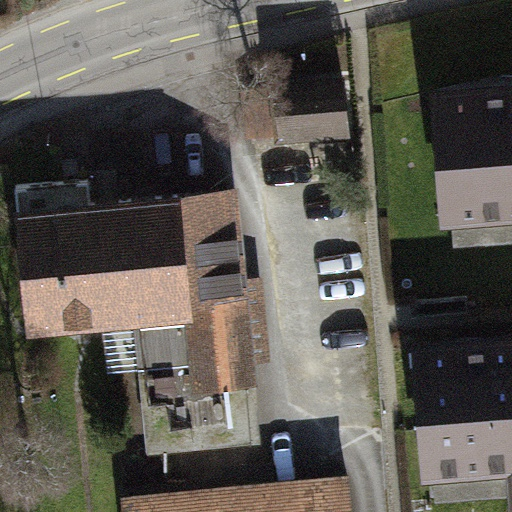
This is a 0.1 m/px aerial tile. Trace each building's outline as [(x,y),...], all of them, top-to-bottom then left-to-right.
[(352,125),(346,64),(273,71),(279,132),(352,125)] [(511,82),(430,89),(441,219),(511,213),(511,82)] [(227,188),(29,206),(39,315),(147,305),(159,431),(249,423),(227,188)] [(511,337),(416,345),(425,463),(511,455),(511,337)] [(342,511),(340,482),(132,501),(133,511),(342,511)]
